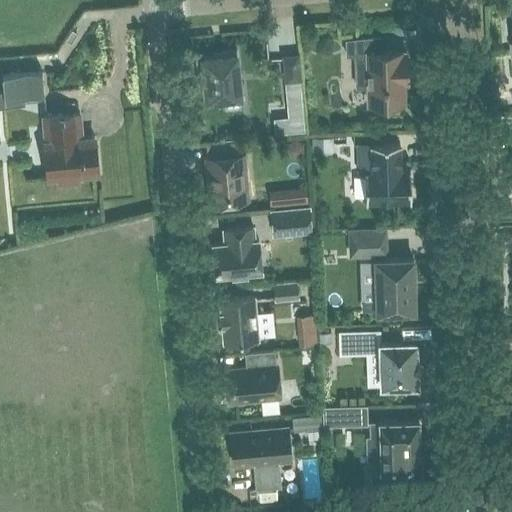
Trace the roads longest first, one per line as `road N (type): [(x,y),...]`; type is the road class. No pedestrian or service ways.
road 1 (residential): [(460,0),(478,511)]
road 2 (unclassified): [(198,511),(152,13)]
road 3 (residential): [(152,13),(294,0)]
